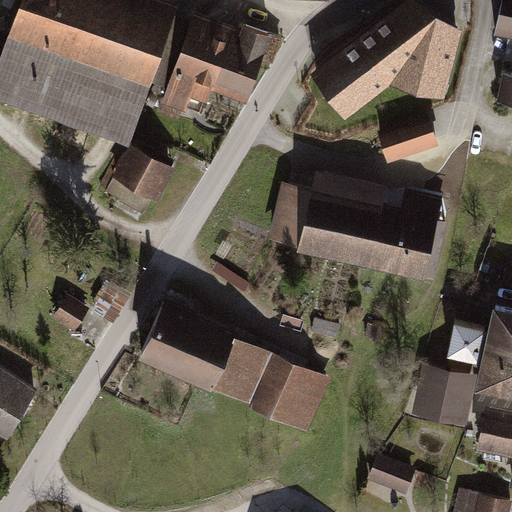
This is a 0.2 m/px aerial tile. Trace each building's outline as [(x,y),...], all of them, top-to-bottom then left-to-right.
[(125,0),(25,0),(0,72),(0,88),(125,132),(145,74),(158,79),(170,82),(191,23),(125,0)] [(443,82),(457,30),(411,0),(409,0),(324,64),(337,81),(330,87),(333,91),(340,86),(353,103),(387,78),(397,69),(418,75),(415,83),(421,84),(423,76),(443,82)] [(511,33),(511,0),(502,0),(496,30),(511,33)] [(191,23),(170,82),(158,79),(152,89),(166,94),(165,96),(200,108),(204,96),(210,79),(215,81),(229,37),(191,23)] [(210,79),(204,96),(240,111),(261,55),(271,59),(280,35),(247,23),(243,34),(237,32),(235,39),(229,37),(215,81),(210,79)] [(337,81),(324,64),(315,71),(344,109),(353,103),(340,86),(333,91),(330,87),(337,81)] [(397,69),(387,78),(441,92),(443,82),(423,76),(421,84),(415,83),(418,75),(397,69)] [(511,71),(505,70),(499,97),(511,99),(511,71)] [(429,115),(381,131),(389,155),(437,139),(429,115)] [(127,139),(101,183),(107,187),(113,176),(134,188),(135,186),(152,195),(170,163),(164,159),(165,156),(159,152),(157,156),(127,139)] [(446,218),(289,182),(277,236),(433,272),(446,218)] [(112,278),(96,305),(117,317),(133,290),(112,278)] [(87,306),(69,296),(59,315),(76,325),(87,306)] [(257,343),(163,302),(142,350),(286,414),(307,368),(256,345),(257,343)] [(511,307),(496,304),(490,334),(484,333),(486,325),(456,319),(449,349),(479,356),(479,355),(485,356),(480,381),(511,388),(511,307)] [(383,326),(369,322),(366,333),(380,337),(383,326)] [(434,366),(424,409),(458,416),(467,373),(466,373),(467,367),(454,364),(452,370),(434,366)] [(0,366),(0,425),(8,431),(35,388),(0,366)] [(511,411),(487,407),(481,442),(511,447),(511,411)] [(412,467),(378,454),(371,473),(405,487),(412,467)] [(477,511),(482,492),(464,488),(458,511),(477,511)] [(482,492),(477,511),(508,511),(511,498),(482,492)]
